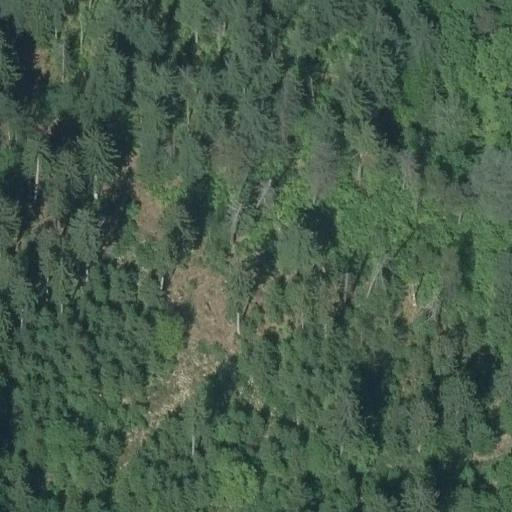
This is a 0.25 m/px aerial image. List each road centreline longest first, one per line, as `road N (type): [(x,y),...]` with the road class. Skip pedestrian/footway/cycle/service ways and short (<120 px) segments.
road 1 (track): [(511,171),(492,122),(465,0)]
road 2 (unknown): [(396,0),(450,85),(492,122),(511,128)]
